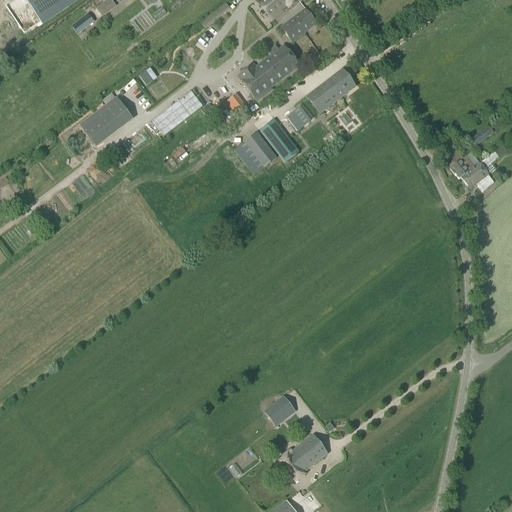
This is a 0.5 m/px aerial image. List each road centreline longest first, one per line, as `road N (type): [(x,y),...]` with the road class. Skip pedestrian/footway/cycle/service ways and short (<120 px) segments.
road 1 (tertiary): [(438,511),(468,361),(463,246),(395,106),(324,0)]
road 2 (unknown): [(247,4),(208,65),(225,74),(244,34)]
